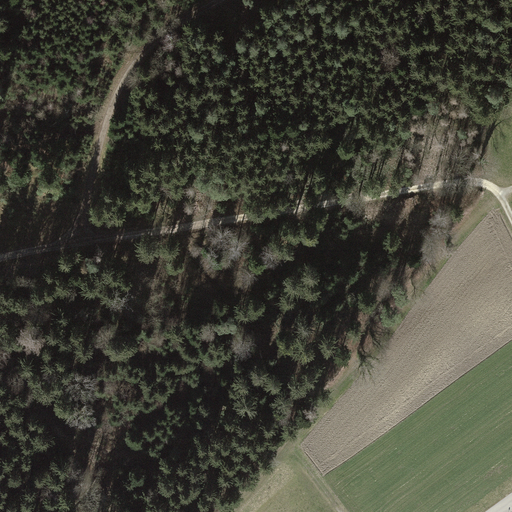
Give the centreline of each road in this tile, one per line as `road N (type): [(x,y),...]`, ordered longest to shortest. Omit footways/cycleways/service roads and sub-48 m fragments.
road 1 (track): [(0,260),(405,188),(467,183),(499,194)]
road 2 (track): [(80,242),(111,111),(142,55),(222,0)]
road 3 (track): [(492,189),(479,136),(511,55)]
